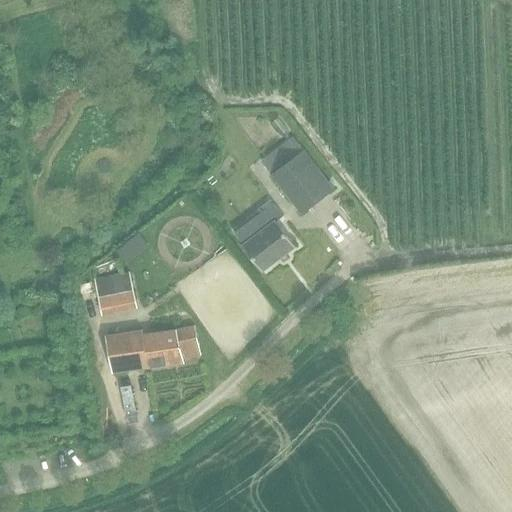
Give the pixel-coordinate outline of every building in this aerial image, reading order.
[(303,150),(272,175),(301,213),(333,189),(303,150)] [(276,220),(242,245),(262,271),(295,246),(276,220)] [(125,243),(118,249),(126,259),(133,253),(125,243)] [(131,276),(96,283),(102,312),(137,305),(131,276)] [(142,330),(106,335),(113,372),(148,367),(165,365),(184,362),(183,358),(200,354),(194,325),(176,329),(153,333),(143,334),(142,330)] [(131,404),(127,373),(115,375),(119,405),(131,404)]
